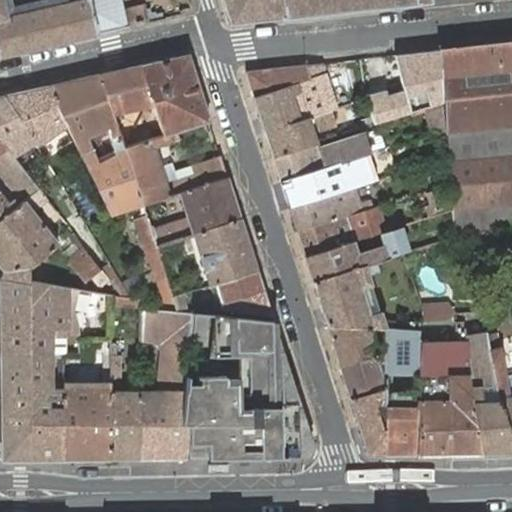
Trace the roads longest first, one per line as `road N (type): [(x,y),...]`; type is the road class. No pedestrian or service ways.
road 1 (residential): [(343,488),(341,453),(219,53)]
road 2 (secondary): [(0,494),(343,488)]
road 3 (residential): [(219,53),(511,22)]
road 4 (residential): [(0,80),(214,32)]
road 5 (secondary): [(343,488),(511,485)]
